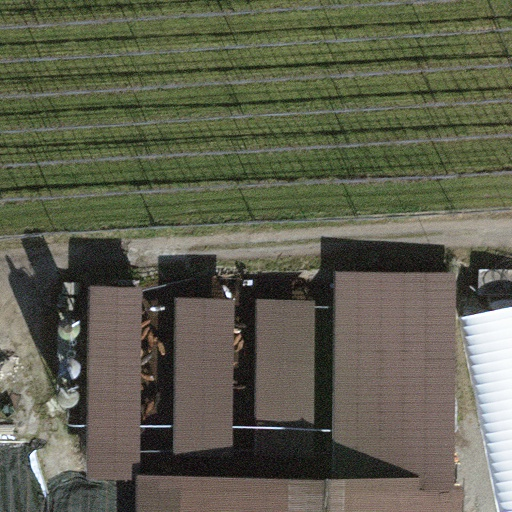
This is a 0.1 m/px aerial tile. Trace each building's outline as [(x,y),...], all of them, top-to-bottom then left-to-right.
[(465,278),(337,274),(332,482),(459,486),(465,278)] [(144,292),(95,291),(91,483),(141,484),(144,292)] [(234,300),(182,299),(178,452),(230,454),(234,300)] [(317,301),(265,300),(261,454),(313,455),(317,301)] [(457,511),(458,492),(190,487),(189,511),(457,511)]
